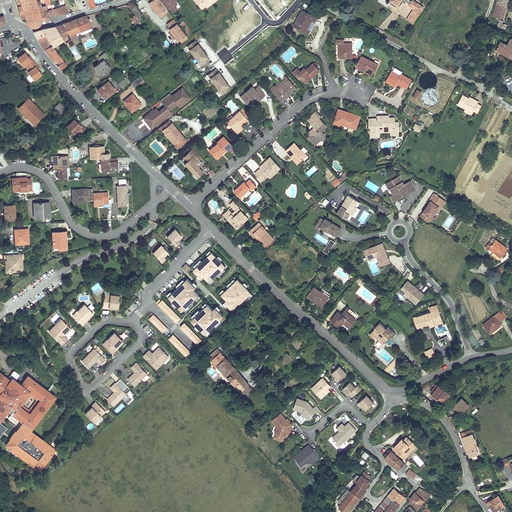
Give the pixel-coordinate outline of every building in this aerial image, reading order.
[(50,19),(49,16),(47,9),(43,10),(40,3),(39,3),(38,0),(15,0),(18,6),(17,6),(19,14),(20,14),(22,19),(27,17),(30,25),(33,26),(37,25),(40,24),(40,21),(50,19)] [(47,9),(46,6),(45,3),(44,0),(38,0),(39,3),(40,3),(43,10),(47,9)] [(85,0),(89,8),(95,7),(92,0),(85,0)] [(166,9),(159,0),(151,0),(149,2),(149,3),(157,14),(158,14),(159,14),(163,11),(165,14),(168,12),(166,9)] [(159,0),(166,9),(168,7),(175,2),(173,0),(159,0)] [(194,0),(201,9),(205,6),(212,0),(194,0)] [(410,4),(409,6),(414,9),(420,12),(424,6),(413,0),(412,0),(412,1),(410,4)] [(509,0),(502,0),(501,3),(499,9),(496,8),(493,16),(503,19),(509,0)] [(132,3),(128,6),(139,20),(142,18),(140,15),(141,15),(132,3)] [(174,3),(168,7),(172,13),(176,10),(174,7),(176,5),(174,3)] [(51,5),(54,15),(67,13),(64,6),(55,9),(54,4),(51,5)] [(46,6),(47,9),(49,16),(54,15),(51,5),(46,6)] [(294,26),(306,33),(312,22),(314,23),(317,18),(302,10),(294,26)] [(417,17),(412,13),(407,20),(413,23),(417,17)] [(86,16),(62,24),(69,36),(75,33),(91,27),(86,16)] [(30,25),(27,17),(22,19),(23,24),(24,25),(28,26),(30,25)] [(185,41),(188,38),(174,20),(171,22),(174,26),(170,28),(169,30),(177,41),(179,41),(183,38),(185,41)] [(193,35),(182,21),(178,24),(188,38),(193,35)] [(312,22),(306,33),(308,34),(314,23),(312,22)] [(62,24),(55,26),(63,40),(69,36),(62,24)] [(53,46),(63,40),(55,26),(42,29),(34,32),(38,38),(45,34),(48,39),(52,44),(53,46)] [(71,38),(74,44),(79,41),(75,33),(69,36),(71,38)] [(48,39),(45,34),(38,38),(40,43),(48,39)] [(52,44),(48,39),(40,43),(44,49),(52,44)] [(507,45),(500,42),(496,50),(511,57),(511,39),(507,45)] [(339,44),(339,58),(352,57),(352,43),(344,43),(344,40),(337,40),(337,44),(339,44)] [(195,41),(187,47),(201,67),(209,61),(207,57),(205,54),(206,53),(201,46),(200,47),(197,44),(195,41)] [(57,52),(53,46),(52,44),(44,49),(50,56),(57,52)] [(66,64),(57,52),(50,56),(51,58),(53,57),(55,59),(59,64),(58,65),(60,69),(66,64)] [(94,67),(100,75),(110,68),(103,59),(109,55),(106,52),(97,58),(100,62),(94,67)] [(31,59),(30,60),(28,57),(25,53),(17,59),(23,67),(24,66),(28,71),(27,72),(33,80),(41,74),(38,71),(35,66),(36,65),(31,59)] [(378,64),(361,56),(356,66),(364,71),(365,69),(374,74),(378,64)] [(300,77),(304,81),(310,75),(312,77),(319,71),(313,64),(306,70),(304,68),(300,72),(297,68),(292,73),(298,79),(300,77)] [(216,69),(208,75),(222,95),(230,89),(228,86),(226,82),(227,82),(222,75),(221,76),(218,72),(216,69)] [(392,71),(387,80),(396,84),(397,83),(398,84),(406,88),(411,79),(401,74),(400,75),(392,71)] [(131,83),(134,88),(144,80),(140,76),(131,83)] [(118,84),(122,90),(131,83),(127,77),(118,84)] [(97,89),(105,98),(115,90),(107,79),(101,83),(103,85),(97,89)] [(274,93),(281,102),(285,98),(290,93),(296,88),(289,80),(274,93)] [(427,84),(425,86),(424,89),(423,92),(424,94),(426,97),(428,99),(431,100),(434,100),(437,99),(439,97),(441,94),(441,92),(441,89),(440,86),(438,84),(435,82),(432,82),(429,82),(427,84)] [(240,97),(246,103),(251,98),(254,96),(256,98),(259,95),(261,98),(265,95),(257,87),(254,89),(251,87),(240,97)] [(171,96),(169,93),(160,100),(165,106),(158,112),(156,109),(144,118),(153,128),(164,119),(163,118),(170,113),(169,111),(168,110),(176,104),(177,105),(179,106),(189,98),(181,88),(171,96)] [(413,98),(416,100),(421,92),(417,90),(413,98)] [(126,104),(132,112),(141,105),(132,94),(125,99),(128,103),(126,104)] [(462,94),(457,103),(463,107),(473,112),(478,101),(474,98),(474,100),(469,97),(462,94)] [(25,119),(31,125),(43,114),(37,107),(35,108),(34,107),(35,106),(28,98),(18,108),(27,118),(25,119)] [(54,107),(61,114),(67,110),(59,102),(54,107)] [(339,123),(349,126),(354,128),(356,128),(360,116),(354,114),(354,116),(352,115),(352,114),(339,109),(334,123),(339,124),(339,123)] [(227,122),(234,130),(241,125),(242,126),(248,120),(239,111),(227,122)] [(310,131),(309,139),(312,142),(315,139),(320,140),(324,140),(324,134),(321,131),(326,126),(314,113),(307,119),(310,122),(311,121),(313,123),(312,124),(314,127),(316,129),(313,131),(310,131)] [(389,116),(382,116),(382,120),(378,120),(377,120),(377,119),(369,119),(369,128),(370,128),(370,132),(373,132),(373,137),(380,137),(380,132),(379,131),(379,129),(379,127),(383,127),(383,129),(393,128),(393,135),(399,135),(399,122),(395,122),(395,118),(389,118),(389,116)] [(151,129),(153,128),(144,118),(143,119),(151,129)] [(81,125),(80,126),(76,123),(73,120),(67,126),(74,133),(76,131),(79,134),(84,128),(81,125)] [(168,120),(160,127),(168,137),(170,135),(176,142),(183,136),(171,123),(168,120)] [(241,125),(234,130),(237,133),(243,127),(242,126),(241,125)] [(170,135),(168,137),(176,147),(186,140),(183,136),(176,142),(170,135)] [(217,144),(209,150),(215,158),(223,151),(224,152),(228,149),(227,148),(231,145),(223,136),(216,143),(217,144)] [(294,143),(285,150),(292,158),(294,156),(299,162),(307,156),(301,149),(300,150),(294,143)] [(89,146),(89,158),(101,158),(103,158),(103,153),(101,153),(101,146),(89,146)] [(198,160),(201,157),(193,148),(186,154),(190,158),(184,164),(196,178),(203,172),(198,167),(197,166),(199,164),(200,165),(201,163),(198,160)] [(223,151),(215,158),(217,159),(224,152),(223,151)] [(65,167),(68,167),(67,155),(57,156),(57,155),(52,155),(53,167),(57,167),(65,167)] [(116,157),(108,157),(103,158),(101,158),(101,171),(117,170),(116,157)] [(255,174),(261,181),(267,176),(274,170),(276,172),(280,168),(270,157),(260,167),(261,168),(255,174)] [(65,167),(57,167),(58,180),(66,179),(65,167)] [(27,177),(12,178),(12,190),(19,189),(19,191),(32,190),(31,178),(27,178),(27,177)] [(417,189),(413,181),(405,184),(402,178),(399,180),(398,177),(391,180),(394,186),(391,188),(394,194),(392,195),(394,200),(406,194),(405,192),(408,191),(411,192),(417,189)] [(126,204),(126,183),(126,179),(118,179),(118,185),(116,186),(117,204),(118,204),(126,204)] [(234,191),(240,198),(250,189),(252,190),(256,186),(250,179),(246,183),(244,181),(240,186),(240,187),(239,188),(238,187),(234,191)] [(92,193),(92,188),(72,189),(72,201),(93,200),(92,193)] [(429,220),(437,208),(439,205),(437,203),(441,196),(435,191),(430,198),(431,199),(421,214),(429,220)] [(92,193),(93,200),(93,205),(98,206),(98,204),(108,204),(107,192),(92,193)] [(358,200),(349,194),(343,203),(345,204),(344,206),(342,205),(338,212),(347,218),(350,213),(352,215),(358,206),(355,205),(358,200)] [(446,200),(441,196),(437,203),(439,205),(437,208),(439,210),(446,200)] [(226,219),(236,230),(248,219),(238,208),(239,208),(233,201),(229,205),(237,214),(234,217),(231,214),(226,219)] [(35,203),(36,218),(49,217),(48,202),(35,203)] [(5,220),(15,219),(14,204),(4,205),(5,220)] [(326,221),(324,220),(320,217),(314,226),(318,229),(320,226),(336,236),(341,228),(327,219),(326,221)] [(259,239),(265,246),(273,239),(259,223),(250,231),(253,234),(259,239)] [(19,240),(19,243),(28,243),(28,228),(31,228),(30,224),(23,225),(23,228),(15,229),(15,240),(19,240)] [(181,235),(174,228),(166,235),(175,245),(179,241),(177,239),(178,237),(181,235)] [(52,232),(53,247),(66,246),(65,240),(64,240),(64,231),(52,232)] [(330,239),(323,252),(328,255),(335,241),(330,239)] [(490,249),(501,257),(507,249),(495,240),(493,243),(490,241),(485,248),(488,250),(490,249)] [(167,251),(160,244),(152,252),(161,261),(165,257),(164,256),(163,255),(165,254),(167,251)] [(267,252),(288,273),(292,269),(295,271),(300,266),(293,259),(289,262),(284,256),(286,255),(275,244),(267,252)] [(384,252),(385,251),(382,245),(364,252),(368,260),(377,256),(381,266),(389,263),(385,253),(384,253),(384,252)] [(225,265),(211,251),(193,269),(199,275),(202,272),(204,275),(209,281),(225,265)] [(9,260),(9,270),(16,270),(16,269),(22,268),(22,254),(7,255),(7,260),(9,260)] [(287,254),(286,255),(284,256),(289,262),(293,259),(287,254)] [(186,272),(191,267),(187,263),(182,268),(186,272)] [(471,264),(469,271),(476,273),(478,267),(471,264)] [(292,269),(288,273),(293,278),(295,276),(300,280),(307,273),(300,266),(295,271),(292,269)] [(187,277),(169,296),(183,310),(199,294),(193,288),(193,289),(190,286),(193,283),(187,277)] [(251,292),(238,278),(221,294),(227,299),(228,298),(230,301),(227,304),(233,310),(251,292)] [(400,289),(405,293),(403,295),(416,305),(425,294),(407,280),(400,289)] [(314,287),(307,296),(314,301),(316,298),(318,300),(317,301),(323,305),(329,297),(320,291),(320,292),(314,287)] [(322,288),(320,291),(329,297),(331,295),(322,288)] [(103,293),(101,307),(108,308),(108,307),(112,307),(118,308),(119,295),(103,293)] [(316,298),(314,301),(322,307),(323,305),(317,301),(318,300),(316,298)] [(175,323),(181,319),(162,299),(157,304),(175,323)] [(71,313),(80,323),(85,318),(84,317),(87,314),(91,310),(82,301),(71,313)] [(206,333),(224,315),(218,309),(215,312),(213,310),(214,309),(208,303),(192,319),(206,333)] [(348,307),(345,310),(356,319),(359,316),(348,307)] [(418,320),(414,321),(417,328),(429,324),(430,327),(443,322),(438,309),(434,310),(436,315),(438,315),(440,321),(432,324),(431,321),(420,325),(418,320)] [(330,321),(337,326),(341,322),(343,323),(344,321),(350,326),(356,319),(345,310),(341,314),(338,312),(330,321)] [(413,318),(414,321),(418,320),(420,325),(431,321),(432,324),(440,321),(438,315),(436,315),(434,310),(430,311),(413,318)] [(498,313),(503,319),(506,316),(501,310),(498,313)] [(483,325),(490,334),(499,326),(497,323),(499,322),(503,319),(498,313),(483,325)] [(163,332),(167,327),(153,314),(149,319),(163,332)] [(240,318),(233,324),(235,326),(242,320),(240,318)] [(49,331),(62,346),(68,340),(64,337),(72,330),(64,321),(57,327),(56,325),(49,331)] [(198,345),(203,340),(184,322),(179,327),(198,345)] [(373,338),(375,336),(376,335),(378,338),(379,337),(385,342),(392,336),(396,333),(392,330),(388,326),(386,329),(380,322),(374,328),(375,329),(369,334),(373,338)] [(123,341),(114,332),(103,343),(112,353),(117,348),(116,348),(119,345),(123,341)] [(168,339),(185,356),(190,351),(173,334),(168,339)] [(376,335),(375,336),(383,344),(385,342),(379,337),(378,338),(376,335)] [(428,344),(420,348),(424,355),(431,351),(428,344)] [(168,355),(160,346),(153,353),(150,349),(144,355),(157,368),(164,362),(162,361),(168,355)] [(101,364),(106,359),(94,348),(82,360),(89,367),(96,360),(101,364)] [(218,365),(243,395),(251,388),(233,366),(218,349),(208,358),(216,367),(218,365)] [(137,362),(131,367),(136,371),(129,379),(135,385),(148,373),(137,362)] [(334,378),(337,381),(346,372),(339,365),(332,372),(336,376),(334,378)] [(262,371),(267,378),(271,375),(265,368),(262,371)] [(15,380),(19,375),(13,371),(9,376),(7,375),(6,377),(0,372),(0,419),(1,420),(8,411),(23,422),(16,431),(15,431),(10,438),(5,445),(34,467),(37,465),(41,468),(53,453),(48,449),(51,446),(30,431),(56,397),(27,375),(20,384),(15,380)] [(324,391),(326,393),(329,390),(327,388),(330,385),(323,377),(311,387),(319,396),(324,391)] [(108,398),(115,405),(127,393),(117,381),(111,386),(116,391),(108,398)] [(347,394),(349,393),(351,391),(354,394),(361,388),(357,384),(355,386),(350,381),(342,388),(347,394)] [(432,395),(439,386),(437,385),(430,393),(432,395)] [(450,394),(439,386),(432,395),(438,400),(439,398),(444,402),(450,394)] [(366,394),(357,403),(360,406),(362,404),(366,408),(373,402),(366,394)] [(438,400),(432,395),(431,396),(442,404),(444,402),(439,398),(438,400)] [(321,411),(316,405),(313,407),(307,401),(297,398),(293,408),(301,411),(307,418),(315,411),(317,413),(321,411)] [(462,399),(460,400),(467,408),(469,406),(462,399)] [(460,400),(454,406),(462,413),(467,408),(460,400)] [(106,411),(96,401),(91,406),(92,407),(85,413),(94,422),(106,411)] [(285,430),(292,424),(287,418),(285,419),(280,413),(271,420),(276,426),(274,432),(285,436),(287,432),(285,430)] [(344,426),(342,423),(337,427),(339,430),(332,437),(339,445),(356,429),(349,422),(344,426)] [(470,430),(461,434),(466,446),(470,457),(477,454),(473,443),(475,442),(470,430)] [(402,439),(393,448),(404,458),(408,454),(406,452),(411,447),(408,445),(412,442),(407,437),(404,440),(402,439)] [(406,452),(408,454),(416,446),(412,442),(408,445),(411,447),(406,452)] [(301,465),(306,461),(310,458),(314,462),(319,458),(308,444),(293,456),(301,465)] [(312,449),(319,458),(322,455),(315,447),(312,449)] [(405,464),(391,451),(385,458),(399,469),(405,464)] [(502,467),(509,464),(507,458),(500,461),(502,467)] [(406,474),(413,479),(418,472),(409,465),(406,470),(406,474)] [(358,483),(365,488),(370,481),(368,479),(371,476),(365,472),(360,477),(357,475),(354,479),(358,483)] [(358,483),(352,491),(339,507),(344,511),(348,511),(366,489),(365,488),(358,483)] [(339,507),(352,491),(348,488),(338,501),(338,500),(335,504),(339,507)] [(395,488),(388,496),(393,500),(394,500),(399,504),(405,497),(395,488)] [(427,498),(430,493),(419,488),(410,499),(421,511),(422,510),(419,507),(427,498)] [(488,502),(491,507),(492,506),(495,510),(494,511),(503,511),(500,507),(504,504),(498,495),(488,502)] [(390,505),(393,500),(388,496),(384,500),(390,505)] [(390,505),(384,500),(381,505),(386,509),(390,505)] [(395,509),(399,504),(394,500),(393,500),(390,505),(395,509)]
